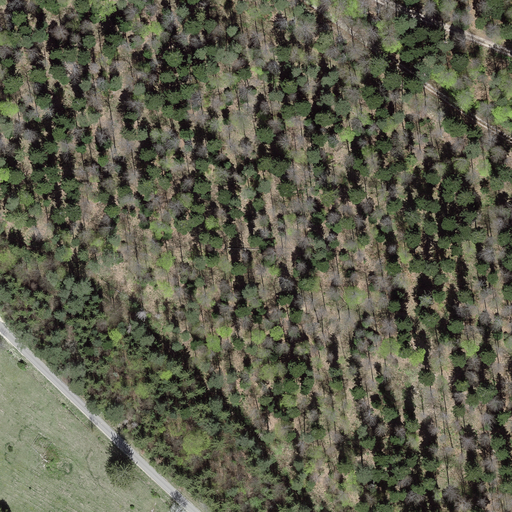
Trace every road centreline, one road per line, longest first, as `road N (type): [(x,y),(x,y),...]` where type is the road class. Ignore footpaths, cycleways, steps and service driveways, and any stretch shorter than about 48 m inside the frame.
road 1 (track): [(511,226),(0,69)]
road 2 (track): [(317,511),(232,405),(98,281),(0,226)]
road 3 (track): [(511,354),(192,265)]
road 4 (track): [(187,0),(239,15),(394,88),(480,115)]
road 5 (track): [(196,511),(0,324)]
road 6 (track): [(511,136),(309,0)]
road 7 (track): [(349,430),(511,471)]
road 8 (track): [(381,0),(511,62)]
